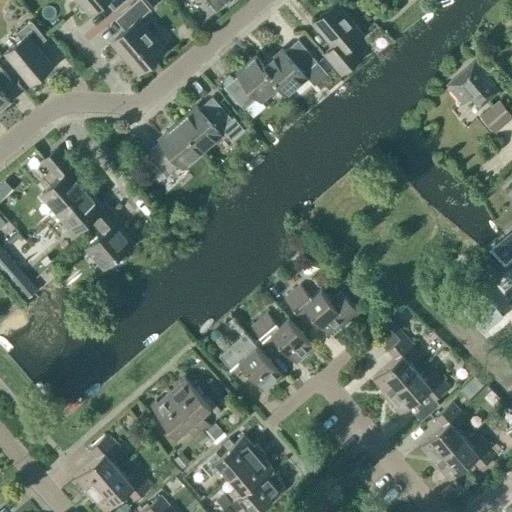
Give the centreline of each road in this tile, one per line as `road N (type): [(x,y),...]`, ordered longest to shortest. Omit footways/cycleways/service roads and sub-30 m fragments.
road 1 (residential): [(0,156),(64,103),(146,101),(264,0)]
road 2 (residential): [(438,511),(320,380)]
road 3 (track): [(511,399),(422,290)]
